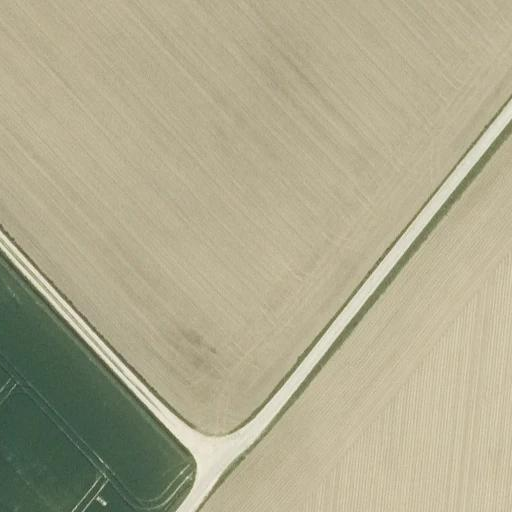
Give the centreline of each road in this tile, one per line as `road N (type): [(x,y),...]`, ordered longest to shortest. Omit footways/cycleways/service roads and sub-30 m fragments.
road 1 (unclassified): [(182,511),(511,109)]
road 2 (track): [(221,464),(0,239)]
